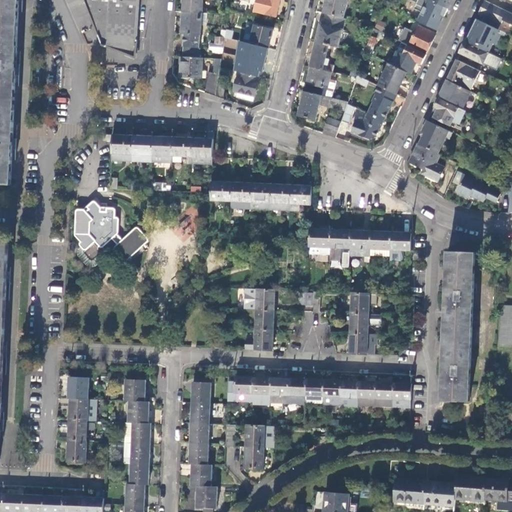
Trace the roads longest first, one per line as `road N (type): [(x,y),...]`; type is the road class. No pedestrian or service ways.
road 1 (residential): [(176,353),(427,359),(438,213)]
road 2 (residential): [(511,452),(379,441),(346,446),(281,478),(246,511)]
road 3 (residential): [(384,177),(469,0)]
road 4 (residential): [(40,349),(50,360),(45,477),(0,474)]
road 5 (residential): [(167,511),(176,353)]
road 6 (residential): [(40,349),(176,353)]
road 7 (residential): [(46,214),(40,349)]
road 8 (residential): [(270,130),(305,0)]
road 9 (residential): [(270,130),(384,177)]
